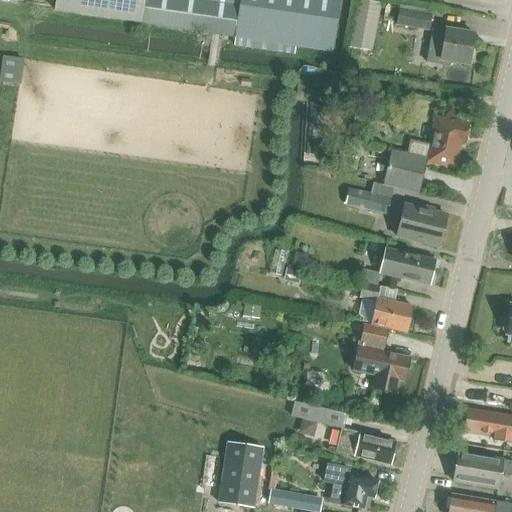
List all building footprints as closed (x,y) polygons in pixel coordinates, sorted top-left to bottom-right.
[(143,25),(236,38),(236,37),(332,52),(339,0),(55,0),(54,10),(143,24),(143,25)] [(358,4),(349,51),(371,55),(380,8),(358,4)] [(396,24),(427,30),(430,14),(399,8),(396,24)] [(463,13),(464,29),(476,28),(475,13),(463,13)] [(432,31),(426,62),(440,65),(441,60),(468,64),(473,34),(447,29),(446,33),(432,31)] [(2,57),(0,77),(11,79),(14,59),(2,57)] [(410,140),(407,154),(416,156),(426,158),(425,163),(456,169),(461,144),(465,144),(469,124),(436,117),(430,144),(410,140)] [(390,151),(383,185),(418,193),(425,163),(426,158),(416,156),(407,154),(390,151)] [(349,189),(345,204),(387,214),(390,199),(349,189)] [(397,237),(439,248),(447,217),(434,213),(435,210),(420,206),(419,209),(406,205),(397,237)] [(379,273),(429,286),(435,262),(386,249),(379,273)] [(386,289),(363,283),(359,298),(361,298),(358,314),(362,318),(361,322),(371,324),(406,332),(407,329),(410,329),(411,322),(409,320),(411,308),(394,304),(395,299),(384,297),(386,289)] [(504,320),(502,330),(506,333),(506,335),(507,335),(511,336),(511,339),(511,344),(511,346),(511,345),(511,304),(510,304),(508,318),(504,320)] [(352,370),(375,376),(372,389),(395,393),(398,381),(404,382),(409,359),(383,353),(388,331),(363,325),(352,370)] [(322,423),(325,410),(295,402),(291,416),(317,422),(322,423)] [(511,419),(466,412),(463,433),(493,438),(493,441),(511,444),(511,419)] [(336,451),(355,456),(355,457),(389,465),(394,443),(341,430),(336,451)] [(262,449),(227,444),(218,503),(253,509),(262,449)] [(454,482),(497,490),(500,474),(511,476),(511,475),(511,461),(460,453),(454,482)] [(340,506),(363,510),(365,498),(373,499),(376,483),(347,477),(349,470),(327,466),(324,482),(334,485),(332,498),(342,500),(340,506)] [(270,491),(268,502),(297,508),(299,497),(270,491)] [(511,511),(511,504),(450,495),(447,511),(511,511)]
